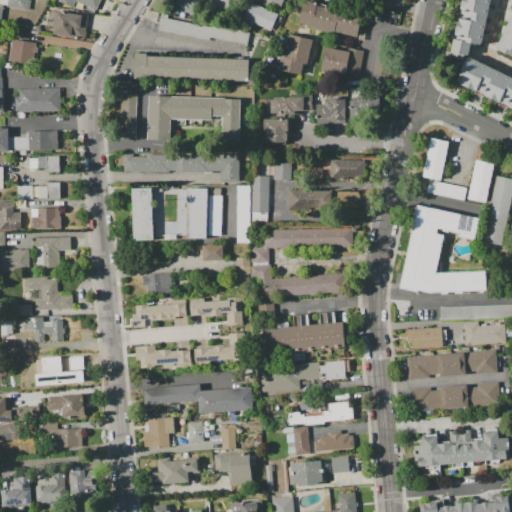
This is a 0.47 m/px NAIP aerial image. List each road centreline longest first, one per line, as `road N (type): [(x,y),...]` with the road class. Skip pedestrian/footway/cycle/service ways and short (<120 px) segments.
road 1 (residential): [(135,0),(95,74),(90,111),(125,511)]
road 2 (residential): [(436,0),(375,291),(391,511)]
